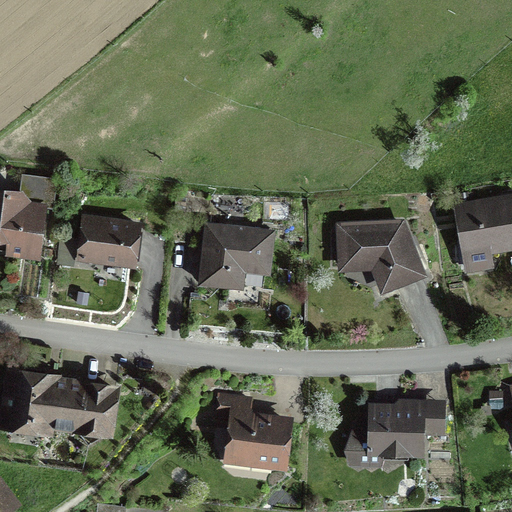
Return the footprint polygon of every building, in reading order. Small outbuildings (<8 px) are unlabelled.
[(0,240),(8,242),(7,252),(35,255),(41,208),(27,206),(19,195),(0,192),(0,240)] [(488,266),(485,249),(511,244),(511,198),(455,208),(465,270),(488,266)] [(84,219),(79,258),(130,264),(135,225),(84,219)] [(341,268),(385,265),(393,283),(419,273),(399,224),(339,227),(341,268)] [(228,269),(266,273),(270,233),(205,226),(199,283),(227,286),(228,269)] [(54,379),(9,373),(1,425),(32,429),(34,417),(76,423),(75,429),(107,433),(113,390),(53,382),(54,379)] [(245,417),(247,400),(218,396),(215,414),(233,416),(227,459),(280,465),(285,422),(245,417)] [(352,430),(346,451),(348,464),(378,464),(381,451),(417,452),(419,410),(407,409),(401,403),(394,409),(371,408),(370,430),(352,430)] [(0,511),(9,511),(17,506),(0,484),(0,511)] [(124,511),(126,506),(99,503),(97,511),(124,511)]
